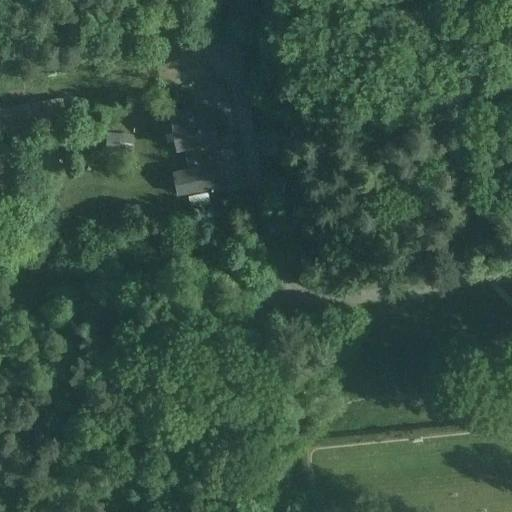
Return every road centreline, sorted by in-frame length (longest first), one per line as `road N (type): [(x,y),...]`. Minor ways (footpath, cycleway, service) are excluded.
road 1 (track): [(0,364),(318,300)]
road 2 (track): [(245,66),(281,268),(292,290),(318,300)]
road 3 (track): [(318,300),(511,277)]
